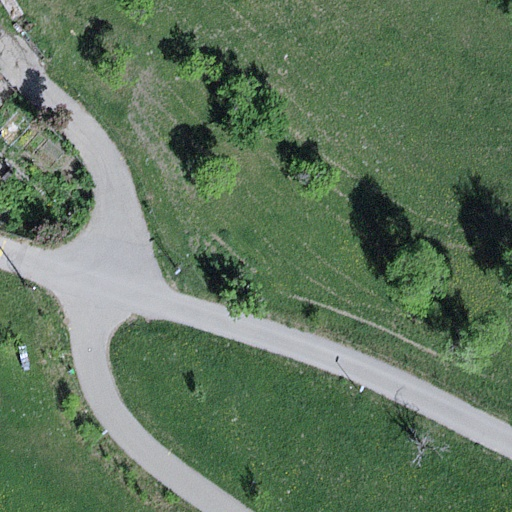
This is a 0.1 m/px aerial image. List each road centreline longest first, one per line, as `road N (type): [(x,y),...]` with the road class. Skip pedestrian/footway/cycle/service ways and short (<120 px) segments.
road 1 (track): [(0,250),(292,348),(511,447)]
road 2 (track): [(101,287),(93,360),(110,407),(148,451),(227,511)]
